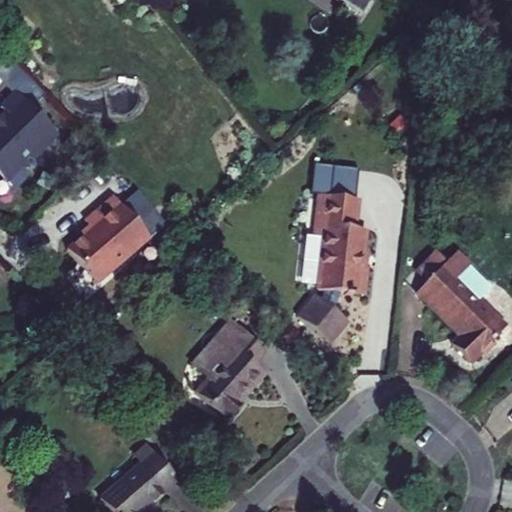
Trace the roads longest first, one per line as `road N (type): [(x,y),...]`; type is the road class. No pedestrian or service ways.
road 1 (residential): [(475,511),(511,476),(390,380)]
road 2 (residential): [(390,380),(299,461)]
